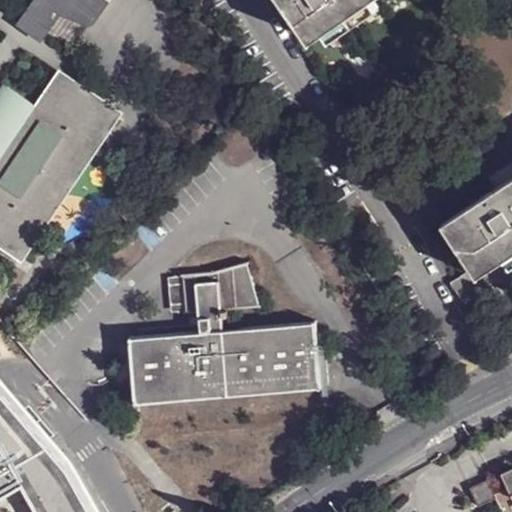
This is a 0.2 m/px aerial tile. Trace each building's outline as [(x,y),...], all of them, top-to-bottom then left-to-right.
[(43,0),(26,25),(46,41),(70,8),(89,18),(88,19),(89,24),(94,25),(98,23),(112,5),(104,0),(43,0)] [(285,0),(314,41),(374,0),(285,0)] [(119,109),(62,71),(0,160),(0,236),(23,252),(119,109)] [(511,256),(511,179),(445,223),(481,277),(511,256)] [(323,385),(317,318),(225,326),(224,310),(229,309),(229,306),(262,305),(247,259),(233,264),(211,268),(189,268),(189,309),(202,308),(204,328),(134,332),(139,399),(323,385)] [(465,302),(482,291),(470,274),(453,284),(465,302)] [(0,511),(92,511),(68,463),(0,389),(0,511)] [(511,511),(511,472),(490,483),(488,479),(485,480),(494,498),(500,511),(511,511)] [(494,498),(485,480),(470,487),(478,506),(494,498)]
